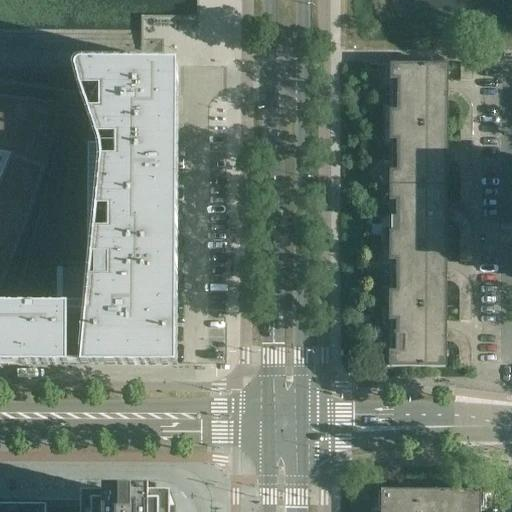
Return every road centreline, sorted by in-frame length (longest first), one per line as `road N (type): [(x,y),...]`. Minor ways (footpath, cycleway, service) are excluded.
road 1 (tertiary): [(300,421),(302,0)]
road 2 (tertiary): [(270,0),(269,421)]
road 3 (tertiary): [(0,417),(269,421)]
road 4 (tertiary): [(511,427),(300,421)]
